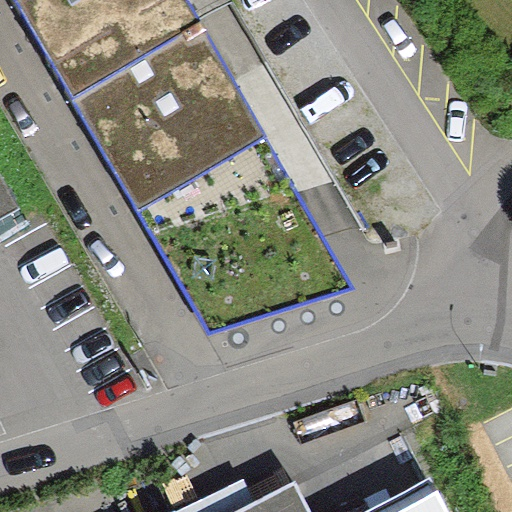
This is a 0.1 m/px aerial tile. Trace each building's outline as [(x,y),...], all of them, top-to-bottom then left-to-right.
[(7,0),(149,239),(296,197),(180,0),(7,0)] [(0,225),(22,213),(0,174),(0,225)] [(296,197),(149,239),(209,345),(356,298),(296,197)] [(251,511),(256,510),(243,485),(190,511),(251,511)] [(446,511),(434,487),(384,511),(308,511),(297,489),(256,510),(251,511),(446,511)]
